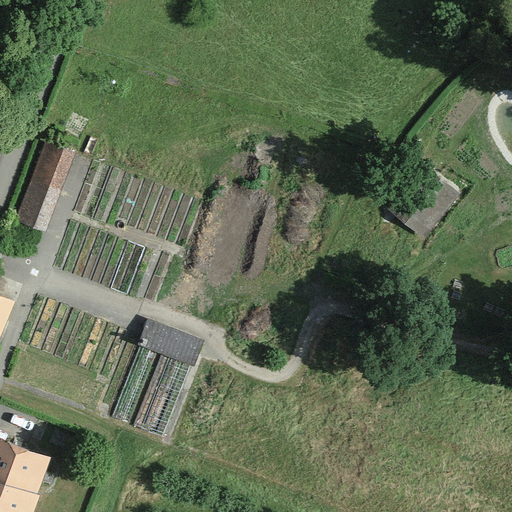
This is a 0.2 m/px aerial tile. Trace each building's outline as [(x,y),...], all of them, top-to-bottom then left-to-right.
[(18,217),(42,226),(70,151),(47,142),(18,217)] [(424,232),(456,191),(420,162),(387,204),(424,232)] [(0,323),(9,301),(0,296),(0,323)] [(149,319),(138,345),(190,365),(194,366),(204,340),(149,319)] [(190,365),(138,345),(110,416),(162,436),(190,365)] [(0,511),(24,511),(34,488),(33,487),(44,458),(25,451),(26,448),(8,442),(7,444),(0,441),(0,511)]
